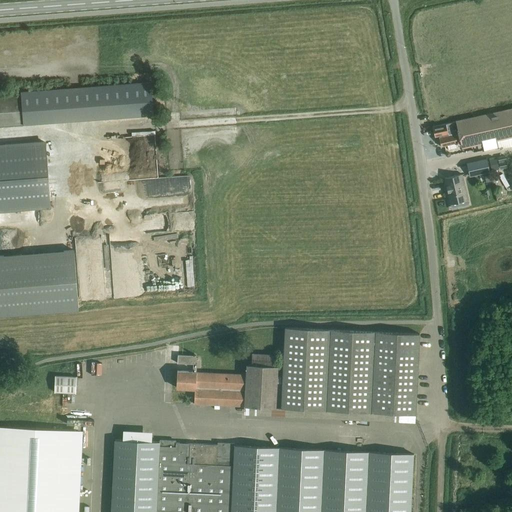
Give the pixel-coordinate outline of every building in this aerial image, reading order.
[(152,113),(149,80),(21,90),(21,94),(0,95),(0,124),(104,116),(152,113)] [(511,109),(454,122),(458,143),(459,144),(460,148),(482,144),(484,151),(502,147),(503,149),(511,147),(511,109)] [(458,143),(454,122),(432,127),(434,138),(439,137),(441,147),(447,146),(448,150),(456,148),(455,144),(458,143)] [(0,210),(50,206),(45,141),(0,144),(0,210)] [(469,177),(490,172),(487,159),(466,164),(469,177)] [(489,160),(491,171),(499,169),(496,159),(489,160)] [(462,174),(444,178),(450,204),(468,200),(466,192),(462,174)] [(480,189),(469,191),(471,203),(482,201),(480,189)] [(0,315),(78,310),(73,250),(34,253),(0,255),(0,315)] [(136,252),(118,252),(118,275),(137,275),(136,252)] [(415,414),(419,334),(284,327),(282,376),(281,408),(415,414)] [(195,363),(195,355),(178,354),(178,346),(173,346),(172,355),(177,355),(177,363),(193,364),(193,372),(177,371),(176,387),(195,388),(196,372),(196,363),(195,363)] [(195,388),(194,404),(244,406),(244,405),(275,407),(281,408),(282,376),(277,376),(277,366),(272,366),(272,355),(252,354),(251,365),(246,365),(246,374),(196,372),(195,388)] [(76,376),(54,375),(53,392),(75,393),(76,376)] [(79,419),(91,420),(91,411),(80,410),(79,419)] [(0,511),(70,511),(75,430),(0,425),(0,511)] [(114,439),(111,511),(410,511),(413,454),(114,439)]
